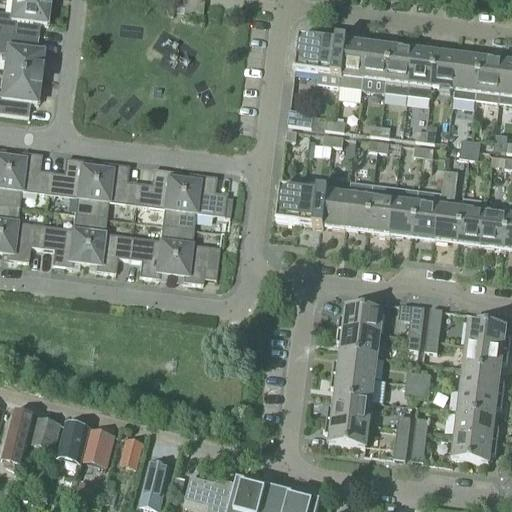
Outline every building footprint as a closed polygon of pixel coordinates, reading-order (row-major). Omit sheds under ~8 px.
[(0,17),(0,38),(37,43),(39,29),(47,30),(49,16),(47,15),(48,4),(14,0),(12,0),(10,19),(0,17)] [(195,17),(202,18),(203,7),(196,6),(195,17)] [(0,59),(5,60),(3,79),(38,84),(40,73),(42,73),(44,58),(36,57),(37,43),(0,38),(0,59)] [(295,75),(318,78),(323,44),(299,41),(295,75)] [(317,90),(340,92),(346,45),(336,44),(335,45),(323,44),(318,78),(317,90)] [(362,95),(364,84),(368,49),(346,47),(347,45),(346,45),(340,92),(362,95)] [(385,98),(391,52),(368,49),(364,84),(362,95),(385,98)] [(385,98),(407,101),(413,55),(391,52),(385,98)] [(430,104),(431,92),(436,58),(413,55),(407,101),(430,104)] [(431,92),(454,95),(458,61),(436,58),(431,92)] [(453,103),(476,105),(481,64),(458,61),(454,95),(453,103)] [(476,105),(499,108),(504,67),(481,64),(476,105)] [(511,110),(511,67),(504,67),(499,108),(511,110)] [(38,84),(3,79),(0,98),(0,119),(27,123),(29,109),(37,110),(39,95),(37,95),(38,84)] [(288,130),(311,133),(313,119),(289,116),(288,130)] [(324,135),(333,136),(335,127),(325,125),(324,135)] [(335,127),(333,136),(343,137),(344,128),(335,127)] [(369,141),(379,142),(380,132),(370,131),(369,141)] [(380,132),(379,142),(388,143),(389,133),(380,132)] [(287,136),(286,146),(295,147),(296,137),(287,136)] [(414,146),(424,148),(425,138),(416,137),(414,146)] [(425,138),(424,148),(433,149),(435,139),(425,138)] [(322,150),(331,152),(333,142),(323,141),(322,150)] [(333,142),(331,152),(341,153),(342,143),(333,142)] [(460,146),(459,155),(469,156),(470,147),(460,146)] [(367,156),(377,157),(378,148),(368,147),(367,156)] [(470,147),(469,156),(478,157),(479,148),(470,147)] [(378,148),(377,157),(386,158),(387,149),(378,148)] [(412,162),(422,163),(423,153),(414,152),(412,162)] [(423,153),(422,163),(432,164),(433,155),(423,153)] [(458,164),(468,165),(469,156),(459,155),(458,164)] [(469,156),(468,165),(477,167),(478,157),(469,156)] [(8,163),(2,211),(18,213),(20,197),(48,200),(51,179),(39,177),(41,161),(21,159),(20,165),(8,163)] [(0,210),(2,211),(8,163),(0,162),(0,210)] [(74,220),(89,222),(96,174),(84,173),(84,167),(65,164),(63,180),(51,179),(48,200),(76,204),(74,220)] [(503,173),(511,174),(511,164),(505,164),(503,173)] [(96,174),(89,222),(105,224),(107,208),(135,212),(138,190),(126,188),(128,173),(108,170),(107,176),(96,174)] [(161,231),(177,233),(183,186),(171,184),(172,178),(152,176),(150,191),(138,190),(135,212),(163,215),(161,231)] [(195,187),(183,186),(177,233),(192,235),(194,219),(228,224),(230,208),(225,207),(225,201),(213,199),(215,184),(195,181),(195,187)] [(345,234),(367,237),(373,191),(351,188),(349,200),(345,234)] [(276,226),(299,229),(304,194),(280,191),(276,226)] [(367,237),(390,240),(396,194),(373,191),(367,237)] [(312,232),(322,233),(327,195),(317,194),(316,196),(304,194),(299,229),(312,230),(312,232)] [(390,240),(412,243),(418,196),(396,194),(390,240)] [(323,232),(345,234),(349,200),(327,197),(328,195),(327,195),(322,233),(323,233),(323,232)] [(412,243),(435,246),(441,199),(418,196),(412,243)] [(458,249),(463,205),(464,202),(441,199),(435,246),(458,249)] [(480,251),(485,217),(486,208),(463,205),(458,249),(480,251)] [(503,254),(511,255),(511,208),(509,208),(508,220),(503,254)] [(29,253),(41,254),(44,232),(16,229),(18,213),(2,211),(0,227),(0,258),(8,260),(7,266),(27,268),(29,253)] [(480,251),(503,254),(508,220),(485,217),(480,251)] [(71,268),(83,270),(89,222),(74,220),(71,236),(44,232),(41,254),(53,256),(51,271),(71,274),(71,268)] [(116,264),(128,265),(131,243),(103,240),(105,224),(89,222),(83,270),(95,271),(94,277),(114,280),(116,264)] [(159,279),(170,281),(177,233),(161,231),(159,247),(131,243),(128,265),(140,267),(138,283),(158,285),(159,279)] [(177,233),(170,281),(182,282),(182,288),(201,291),(202,285),(214,286),(218,255),(190,251),(192,235),(177,233)] [(339,321),(337,334),(379,340),(382,316),(346,312),(345,321),(339,321)] [(412,312),(408,343),(420,344),(424,314),(412,312)] [(429,314),(426,345),(438,346),(442,316),(429,314)] [(469,327),(466,351),(508,356),(510,342),(504,341),(505,332),(469,327)] [(342,349),(341,358),(376,362),(379,340),(337,334),(336,348),(342,349)] [(420,344),(408,343),(406,355),(418,357),(420,344)] [(438,346),(426,345),(424,357),(436,359),(438,346)] [(466,351),(464,373),(499,378),(500,369),(506,370),(508,356),(466,351)] [(333,366),(332,380),(373,385),(376,362),(341,358),(339,367),(333,366)] [(464,373),(461,396),(502,401),(504,387),(498,387),(499,378),(464,373)] [(407,377),(405,389),(417,390),(419,378),(407,377)] [(419,378),(417,390),(429,392),(430,380),(419,378)] [(336,394),(335,403),(371,408),(373,385),(332,380),(330,393),(336,394)] [(383,405),(386,385),(378,383),(375,404),(383,405)] [(404,401),(416,402),(417,390),(405,389),(404,401)] [(417,390),(416,402),(428,404),(429,392),(417,390)] [(461,396),(458,418),(494,423),(495,414),(501,415),(502,401),(461,396)] [(328,411),(326,425),(368,430),(371,408),(335,403),(334,412),(328,411)] [(15,414),(1,463),(21,468),(34,419),(15,414)] [(458,418),(455,441),(497,446),(498,432),(492,432),(494,423),(458,418)] [(398,422),(396,433),(408,435),(410,423),(398,422)] [(29,449),(54,455),(60,431),(36,424),(29,449)] [(416,424),(415,435),(427,437),(428,426),(416,424)] [(368,430),(326,425),(324,439),(330,439),(329,449),(365,453),(368,430)] [(66,430),(61,448),(66,449),(61,465),(80,470),(88,436),(66,430)] [(408,435),(396,433),(392,465),(404,466),(408,435)] [(427,437),(415,435),(410,467),(422,469),(427,437)] [(82,466),(106,472),(114,442),(89,436),(82,466)] [(497,446),(455,441),(452,464),(488,469),(489,459),(495,460),(497,446)] [(120,470),(135,474),(142,450),(126,446),(120,470)] [(138,511),(159,511),(169,472),(150,468),(138,511)] [(207,511),(261,511),(265,497),(266,497),(267,492),(269,486),(243,479),(241,486),(236,484),(235,489),(215,484),(214,489),(190,482),(184,506),(208,511),(207,511)] [(317,511),(319,506),(315,505),(316,498),(290,491),(288,498),(267,492),(266,497),(265,497),(261,511),(317,511)]
